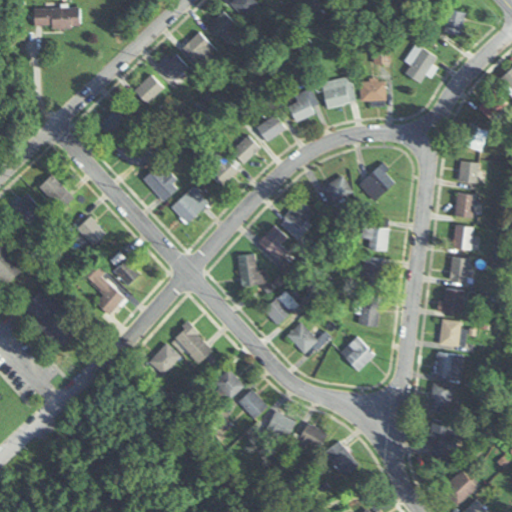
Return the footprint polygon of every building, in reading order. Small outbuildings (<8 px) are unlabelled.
[(259,3),(256,0),(232,0),(229,2),(243,18),(259,3)] [(77,7),(31,8),(32,28),(78,26),(77,7)] [(458,36),(465,13),(448,8),(441,31),(458,36)] [(235,24),(222,10),(205,27),(218,41),(235,24)] [(198,67),(215,50),(196,32),(180,49),(198,67)] [(419,84),(435,57),(420,48),(403,74),(419,84)] [(186,77),(181,72),(187,67),(172,52),(156,67),(176,87),(186,77)] [(511,94),(511,65),(498,78),(511,94)] [(132,91),(146,104),(162,88),(149,74),(132,91)] [(319,84),(326,109),(355,101),(348,76),(319,84)] [(359,80),(359,102),(383,102),(383,80),(359,80)] [(296,103),(287,107),(293,122),(319,110),(310,88),(293,96),(296,103)] [(109,140),(126,122),(113,109),(95,127),(109,140)] [(255,127),(265,143),(283,130),(273,115),(255,127)] [(461,143),(478,151),(487,131),(470,123),(461,143)] [(258,149),(246,136),(229,153),(242,165),(258,149)] [(143,162),(143,139),(115,139),(115,157),(127,157),(127,162),(143,162)] [(237,171),(218,150),(204,163),(222,184),(237,171)] [(477,164),(459,162),(457,181),(475,183),(477,164)] [(395,181),(378,164),(358,185),(375,202),(395,181)] [(162,174),(155,166),(141,179),(162,201),(179,185),(165,171),(162,174)] [(72,197),(49,174),(36,188),(58,211),(72,197)] [(352,191),(336,176),(320,193),(336,208),(352,191)] [(169,207),(186,224),(207,203),(190,187),(169,207)] [(39,220),(27,193),(8,202),(20,228),(39,220)] [(473,194),(455,193),(453,216),(472,217),(473,194)] [(280,218),(293,232),(312,215),(299,201),(280,218)] [(104,232),(89,215),(75,228),(91,245),(104,232)] [(385,251),(388,218),(362,216),(360,238),(368,239),(367,249),(385,251)] [(257,242),(272,256),(288,239),(272,225),(257,242)] [(471,225),(452,225),(452,248),(471,248),(471,225)] [(0,283),(21,268),(0,238),(0,283)] [(264,270),(255,271),(253,254),(236,256),(239,287),(265,283),(264,270)] [(467,280),(468,257),(449,257),(449,280),(467,280)] [(127,286),(139,273),(124,258),(112,271),(127,286)] [(380,258),(362,258),(362,286),(380,286),(380,258)] [(80,273),(102,295),(94,303),(107,315),(125,297),(90,262),(80,273)] [(438,311),(460,314),(464,291),(442,287),(438,311)] [(20,306),(54,348),(74,332),(40,290),(20,306)] [(298,306),(284,291),(262,310),(275,325),(298,306)] [(379,303),(360,301),(358,325),(377,327),(379,303)] [(439,346),(460,346),(460,321),(439,321),(439,346)] [(301,355),(310,348),(313,352),(330,340),(324,332),(314,340),(301,323),(285,334),(301,355)] [(212,345),(182,324),(171,341),(200,362),(212,345)] [(357,372),(374,356),(355,337),(338,353),(357,372)] [(162,376),(179,357),(164,343),(147,362),(162,376)] [(462,355),(436,352),(433,376),(460,379),(462,355)] [(213,383),(218,388),(214,393),(224,403),(243,386),(227,369),(213,383)] [(430,410),(450,410),(451,385),(431,384),(430,410)] [(265,405),(249,389),(236,403),(253,418),(265,405)] [(265,426),(286,438),(295,422),(274,410),(265,426)] [(447,445),(454,446),(455,433),(450,432),(451,422),(430,420),(427,455),(446,457),(447,445)] [(297,438),(316,451),(326,434),(307,422),(297,438)] [(324,452),(343,476),(360,463),(341,439),(324,452)] [(440,489),(456,506),(476,488),(460,471),(440,489)] [(460,511),(487,511),(476,499),(460,511)]
